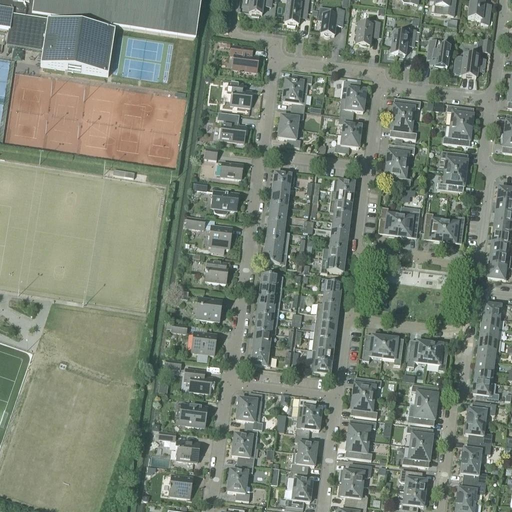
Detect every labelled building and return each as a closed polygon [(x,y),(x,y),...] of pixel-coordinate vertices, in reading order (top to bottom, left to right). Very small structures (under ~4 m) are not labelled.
[(0,0),(0,31),(9,33),(7,48),(27,51),(42,54),(40,68),(108,79),(116,29),(120,30),(195,42),(201,0),(0,0)] [(271,7),(271,0),(250,0),(248,16),(251,19),(258,20),(259,17),(261,17),(263,6),(271,7)] [(430,16),(441,17),(453,19),(455,0),(454,0),(435,0),(434,9),(431,8),(430,16)] [(490,8),(483,7),(484,2),(478,1),(478,0),(471,0),(472,0),(470,0),(469,0),(467,21),(481,23),(480,27),(488,28),(490,8)] [(305,21),(308,3),(300,2),(300,7),(286,5),(284,26),(286,27),(286,29),(294,30),(295,28),(298,28),(298,21),(305,21)] [(320,37),(323,37),(323,38),(323,39),(324,39),(325,40),(326,40),(327,41),(328,40),(329,40),(330,39),(331,38),(333,39),(335,29),(341,30),(343,14),(319,11),(317,23),(321,24),(320,37)] [(355,45),(355,48),(369,49),(370,41),(377,42),(379,26),(371,25),(371,29),(357,28),(356,39),(355,39),(355,40),(354,40),(354,41),(353,41),(353,42),(353,43),(354,44),(354,45),(355,45)] [(413,44),(414,34),(393,32),(390,57),(404,59),(406,47),(413,47),(413,44)] [(482,55),(489,56),(490,44),(483,43),(482,55)] [(435,68),(434,70),(446,71),(450,46),(435,44),(435,45),(429,44),(426,63),(430,63),(429,67),(435,68)] [(232,72),(255,75),(257,61),(250,60),(251,53),(231,51),(230,58),(234,58),(232,72)] [(462,69),(462,70),(461,79),(475,81),(476,75),(483,76),(484,63),(478,62),(478,60),(475,60),(474,59),(473,58),(469,58),(468,58),(467,59),(464,58),(463,63),(462,64),(462,65),(461,66),(461,67),(461,68),(462,69)] [(291,77),(290,84),(284,83),(283,94),(306,97),(307,87),(311,87),(312,80),(291,77)] [(343,84),(341,102),(364,104),(365,93),(359,93),(360,86),(343,84)] [(229,108),(249,110),(251,95),(242,94),(242,88),(228,86),(227,93),(231,93),(229,108)] [(291,106),(290,113),(303,115),(306,97),(283,94),(282,105),(291,106)] [(340,112),(339,119),(352,121),(353,114),(362,116),(364,104),(341,102),(340,112)] [(393,108),(391,121),(412,124),(414,111),(419,112),(420,105),(396,102),(396,108),(393,108)] [(451,116),(450,129),(471,131),(472,118),(469,118),(470,112),(447,109),(446,115),(451,116)] [(280,119),(279,130),(296,132),(298,122),(303,122),(303,115),(290,113),(289,120),(280,119)] [(505,124),(503,137),(511,138),(511,118),(509,118),(508,124),(505,124)] [(343,127),(341,138),(359,140),(361,129),(351,128),(352,121),(339,119),(338,127),(343,127)] [(412,124),(391,121),(389,134),(392,135),(392,141),(395,141),(401,142),(415,143),(416,137),(410,136),(412,124)] [(220,143),(243,146),(245,130),(222,127),(220,143)] [(471,131),(450,129),(448,141),(443,140),(442,147),(465,150),(466,144),(469,144),(471,131)] [(296,132),(279,130),(277,141),(286,142),(285,149),(299,151),(300,143),(295,143),(296,132)] [(511,138),(503,137),(502,150),(505,151),(504,156),(511,157),(511,138)] [(359,140),(341,138),(340,148),(335,148),(334,155),(348,157),(349,150),(358,151),(359,140)] [(387,154),(385,167),(406,170),(408,157),(413,158),(414,147),(401,146),(394,145),(394,149),(391,148),(390,154),(387,154)] [(204,161),(216,163),(217,153),(205,152),(204,161)] [(446,162),(444,174),(465,177),(466,164),(464,164),(464,158),(441,155),(440,161),(446,162)] [(220,180),(240,183),(242,168),(221,166),(220,180)] [(406,170),(385,167),(384,180),(387,180),(386,186),(409,189),(410,183),(405,182),(406,170)] [(112,178),(133,181),(134,176),(133,175),(126,174),(124,174),(113,172),(112,178)] [(465,177),(444,174),(442,187),(437,186),(436,193),(459,196),(460,190),(463,190),(465,177)] [(274,176),(273,187),(289,189),(292,190),(294,178),(274,176)] [(334,184),(332,195),(352,197),(354,186),(334,184)] [(193,185),(192,193),(205,194),(206,186),(193,185)] [(273,187),(271,198),(287,200),(289,189),(273,187)] [(511,192),(498,191),(496,204),(511,205),(511,192)] [(211,211),(213,212),(213,213),(213,214),(215,216),(216,217),(224,218),(224,217),(225,217),(226,217),(226,216),(227,216),(227,215),(227,213),(235,214),(236,206),(237,197),(213,194),(212,203),(211,211)] [(331,195),(330,205),(351,208),(352,197),(332,195),(331,195)] [(271,198),(270,208),(286,211),(287,200),(271,198)] [(511,205),(496,204),(495,214),(511,216),(511,205)] [(328,216),(333,216),(349,219),(351,208),(330,205),(328,216)] [(270,208),(269,217),(285,219),(286,211),(270,208)] [(383,238),(396,240),(399,219),(387,217),(387,212),(381,211),(378,234),(384,235),(383,238)] [(495,214),(494,225),(510,227),(511,216),(495,214)] [(399,219),(396,240),(409,241),(410,238),(416,239),(419,216),(412,215),(411,220),(399,219)] [(333,216),(332,225),(348,227),(349,219),(333,216)] [(269,217),(268,225),(284,227),(285,219),(269,217)] [(428,244),(441,245),(444,224),(432,223),(432,218),(426,217),(423,240),(429,241),(428,244)] [(185,231),(203,233),(204,223),(186,221),(185,231)] [(444,224),(441,245),(454,247),(455,244),(461,245),(464,222),(457,221),(456,226),(444,224)] [(268,225),(267,233),(283,236),(284,227),(268,225)] [(332,225),(331,233),(347,235),(348,227),(332,225)] [(494,225),(492,236),(509,238),(510,227),(494,225)] [(208,249),(228,252),(231,231),(211,229),(208,249)] [(267,233),(266,244),(287,247),(289,236),(283,236),(267,233)] [(331,233),(330,241),(346,244),(347,235),(331,233)] [(491,247),(508,249),(511,249),(511,238),(509,238),(492,236),(491,247)] [(330,241),(329,252),(345,254),(346,244),(330,241)] [(266,244),(264,255),(286,258),(287,247),(266,244)] [(491,247),(489,257),(506,259),(508,249),(491,247)] [(321,262),(327,263),(344,265),(345,254),(329,252),(323,251),(321,262)] [(286,258),(264,255),(263,266),(285,269),(286,258)] [(488,268),(507,270),(508,271),(510,260),(506,259),(489,257),(488,268)] [(344,265),(327,263),(326,274),(342,276),(344,265)] [(204,285),(225,287),(227,274),(225,274),(226,267),(206,264),(205,272),(206,272),(206,277),(205,277),(204,285)] [(507,270),(488,268),(486,281),(505,283),(507,270)] [(261,278),(260,289),(281,291),(282,280),(261,278)] [(317,296),(323,297),(339,299),(341,285),(319,282),(317,296)] [(260,289),(259,299),(279,302),(281,291),(260,289)] [(175,300),(187,302),(188,293),(176,291),(175,300)] [(323,297),(322,307),(338,309),(339,299),(323,297)] [(259,299),(257,310),(278,313),(279,302),(259,299)] [(195,323),(200,324),(203,327),(206,325),(218,326),(221,305),(198,302),(195,323)] [(317,307),(316,318),(337,320),(338,309),(322,307),(317,307)] [(483,307),(482,320),(498,322),(498,323),(500,323),(502,309),(483,307)] [(257,310),(256,318),(277,321),(278,313),(257,310)] [(255,327),(276,329),(277,321),(256,318),(255,327)] [(316,318),(315,326),(336,328),(337,320),(316,318)] [(482,320),(480,331),(497,333),(498,323),(498,322),(482,320)] [(315,326),(314,334),(334,337),(336,328),(315,326)] [(171,335),(185,336),(186,329),(172,327),(171,335)] [(255,327),(254,335),(270,337),(275,338),(276,329),(255,327)] [(480,331),(479,341),(500,344),(501,333),(497,333),(480,331)] [(314,334),(313,343),(333,345),(334,337),(314,334)] [(254,335),(253,346),(269,348),(270,337),(254,335)] [(191,355),(213,358),(216,338),(193,336),(191,355)] [(369,360),(381,361),(384,340),(371,339),(370,342),(364,341),(361,364),(368,365),(369,360)] [(384,340),(381,361),(394,363),(393,368),(399,369),(402,346),(396,345),(397,342),(384,340)] [(478,352),(494,354),(499,355),(500,344),(479,341),(478,352)] [(311,353),(312,353),(332,356),(333,345),(313,343),(311,353)] [(414,365),(426,367),(429,346),(416,344),(415,347),(409,347),(406,370),(413,371),(414,365)] [(253,346),(251,357),(271,359),(267,358),(269,348),(253,346)] [(429,346),(426,367),(438,368),(438,374),(444,375),(447,351),(441,351),(442,348),(429,346)] [(478,352),(476,363),(493,365),(494,354),(478,352)] [(312,353),(311,364),(331,367),(332,356),(312,353)] [(271,359),(251,357),(250,368),(270,370),(271,359)] [(165,371),(179,373),(180,365),(166,363),(165,371)] [(476,363),(475,373),(492,375),(493,365),(476,363)] [(331,367),(311,364),(310,375),(329,378),(331,367)] [(189,394),(209,397),(211,381),(203,380),(203,374),(185,372),(184,384),(190,385),(189,394)] [(475,373),(473,384),(490,386),(492,375),(475,373)] [(354,387),(352,400),(373,403),(374,390),(380,391),(381,384),(357,381),(357,387),(354,387)] [(490,386),(473,384),(472,397),(490,399),(492,386),(490,386)] [(416,395),(414,408),(435,410),(437,397),(434,397),(435,391),(411,388),(411,395),(416,395)] [(238,401),(237,412),(259,415),(261,405),(262,397),(248,396),(247,403),(238,401)] [(281,397),(280,405),(288,406),(289,398),(281,397)] [(373,403),(352,400),(350,413),(353,413),(352,419),(376,422),(377,416),(371,415),(373,403)] [(299,402),(297,420),(320,423),(321,412),(315,411),(316,404),(299,402)] [(467,419),(466,425),(484,427),(485,417),(494,419),(496,408),(472,405),(471,412),(467,412),(466,419),(467,419)] [(178,427),(204,431),(207,410),(181,406),(178,427)] [(435,410),(414,408),(413,420),(408,420),(407,426),(430,429),(431,423),(434,423),(435,410)] [(245,425),(244,431),(257,433),(259,415),(237,412),(235,423),(245,425)] [(297,420),(295,438),(308,440),(309,433),(318,434),(320,423),(297,420)] [(348,429),(347,442),(368,444),(369,432),(374,432),(375,426),(352,423),(351,429),(348,429)] [(467,438),(467,445),(490,448),(492,438),(483,436),(484,427),(466,425),(465,430),(464,437),(467,438)] [(411,437),(409,449),(430,452),(432,439),(429,439),(430,433),(406,430),(405,436),(411,437)] [(234,437),(232,448),(255,451),(257,433),(244,431),(243,438),(234,437)] [(158,442),(174,444),(175,437),(159,435),(158,442)] [(298,446),(297,456),(315,459),(316,448),(307,446),(308,440),(295,438),(294,445),(298,446)] [(368,444),(347,442),(345,455),(348,455),(347,461),(370,464),(371,457),(366,457),(368,444)] [(176,463),(197,465),(199,447),(176,444),(175,453),(177,454),(176,463)] [(462,459),(461,464),(479,467),(480,457),(489,458),(490,448),(467,445),(466,452),(462,451),(461,459),(462,459)] [(237,460),(236,467),(253,469),(255,451),(232,448),(231,459),(237,460)] [(430,452),(409,449),(408,462),(402,461),(401,468),(425,471),(425,465),(428,465),(430,452)] [(292,456),(290,474),(304,475),(304,468),(314,470),(315,459),(297,456),(292,456)] [(462,477),(462,484),(485,488),(487,477),(478,476),(479,467),(461,464),(460,470),(459,470),(458,477),(462,477)] [(229,473),(228,484),(246,486),(247,476),(252,476),(253,469),(236,467),(234,467),(233,473),(229,473)] [(341,485),(341,487),(362,489),(363,480),(368,481),(369,479),(370,470),(349,468),(349,474),(343,473),(342,479),(340,478),(339,485),(341,485)] [(288,481),(287,491),(310,494),(312,483),(303,482),(304,475),(290,474),(289,481),(288,481)] [(405,485),(404,495),(424,497),(425,495),(427,496),(427,489),(425,489),(426,484),(420,483),(421,477),(400,474),(399,483),(400,485),(405,485)] [(171,478),(168,496),(168,499),(189,502),(192,481),(171,478)] [(246,486),(228,484),(226,495),(236,496),(235,503),(248,504),(249,497),(244,496),(246,486)] [(457,498),(456,504),(474,506),(475,497),(484,498),(485,488),(462,484),(461,491),(457,491),(456,498),(457,498)] [(345,501),(344,507),(365,510),(366,501),(365,499),(361,499),(362,489),(341,487),(341,489),(339,488),(338,494),(340,495),(339,500),(345,501)] [(285,502),(286,502),(285,509),(302,511),(303,505),(309,505),(310,494),(287,491),(285,502)] [(396,505),(395,511),(416,511),(417,510),(423,511),(423,505),(425,505),(426,499),(424,499),(424,497),(404,495),(402,504),(398,503),(396,505)]
